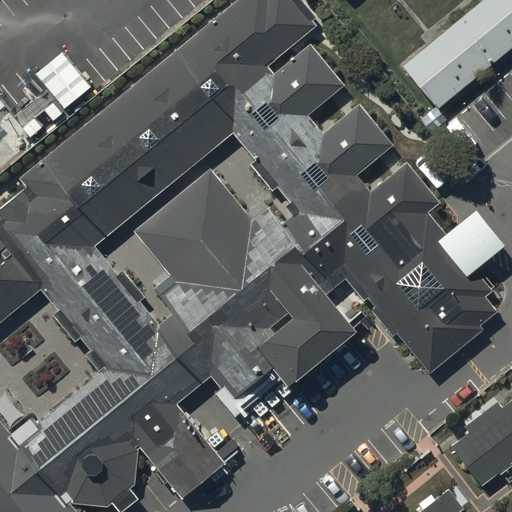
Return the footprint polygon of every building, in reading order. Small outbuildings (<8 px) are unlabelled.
[(0,511),(58,511),(42,492),(56,496),(113,506),(153,473),(179,505),(228,466),(186,414),(217,390),(232,408),(277,371),(288,384),(355,330),(323,290),(344,273),(425,373),(511,302),(511,293),(485,261),(509,242),(478,204),(445,230),(429,210),(440,201),(405,159),(367,190),(355,174),(391,145),(357,103),(318,135),(304,118),(343,86),(307,41),(267,73),(257,61),(307,20),(290,0),(249,0),(0,197),(0,313),(38,286),(105,362),(10,438),(15,444),(0,435),(0,511)] [(0,0),(0,8),(6,16),(25,0),(0,0)] [(511,0),(482,0),(403,68),(439,110),(511,47),(511,0)] [(67,111),(93,89),(65,54),(38,76),(67,111)] [(444,442),(480,485),(511,457),(511,394),(500,405),(495,399),(444,442)] [(413,511),(457,511),(464,508),(447,486),(413,511)]
